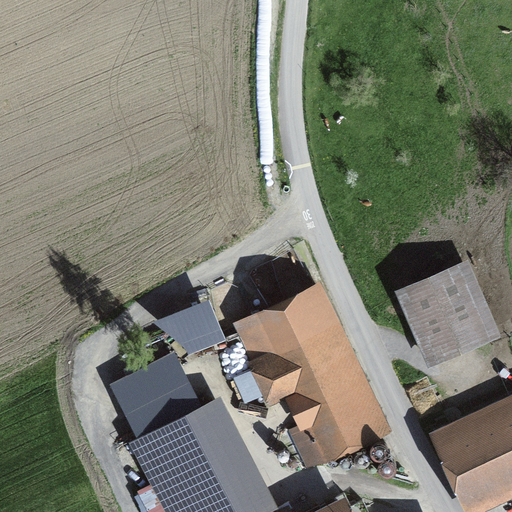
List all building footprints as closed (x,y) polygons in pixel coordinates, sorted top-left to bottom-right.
[(229,0),(240,10),(249,0),(229,0)] [(457,270),(406,293),(434,357),(486,335),(457,270)] [(208,287),(163,307),(182,351),(227,331),(208,287)] [(311,297),(236,332),(300,467),(375,431),(311,297)] [(511,402),(436,436),(467,507),(511,487),(511,402)] [(265,511),(214,409),(140,445),(172,511),(265,511)] [(377,458),(381,458),(379,459),(377,465),(379,471),(385,474),(391,473),(395,470),(397,464),(395,458),(390,455),(386,455),(388,454),(389,448),(387,442),(382,439),(376,439),(372,443),(370,449),(371,451),(366,448),(360,448),(356,452),(354,456),(354,455),(349,452),(343,452),(338,456),(336,461),(338,467),(344,471),(350,470),(354,466),(355,462),(356,464),(361,467),(367,467),(372,463),(373,457),(372,455),(377,458)] [(346,511),(341,502),(318,511),(346,511)]
